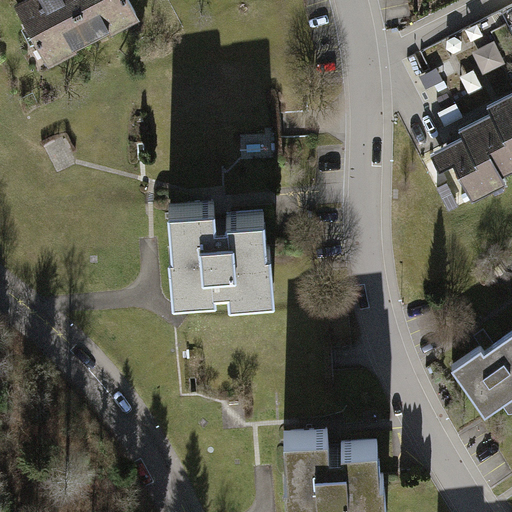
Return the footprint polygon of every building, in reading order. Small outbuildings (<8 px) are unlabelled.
[(137,0),(23,0),(14,5),(48,68),(146,16),(137,0)] [(483,68),(507,61),(500,36),(476,43),(483,68)] [(511,97),(493,106),(497,114),(464,129),(467,135),(430,152),(442,176),(451,172),(469,210),(511,189),(511,175),(511,174),(511,97)] [(236,201),(188,206),(192,247),(185,248),(190,296),(246,291),(247,298),(299,293),(295,244),(289,244),(286,209),(249,213),(249,218),(238,219),(236,201)] [(511,335),(495,347),(492,342),(458,365),(493,417),(511,403),(511,335)] [(351,429),(300,433),(306,477),(297,477),(299,511),(349,511),(364,511),(363,511),(408,511),(406,475),(400,475),(399,441),(352,444),(351,429)]
